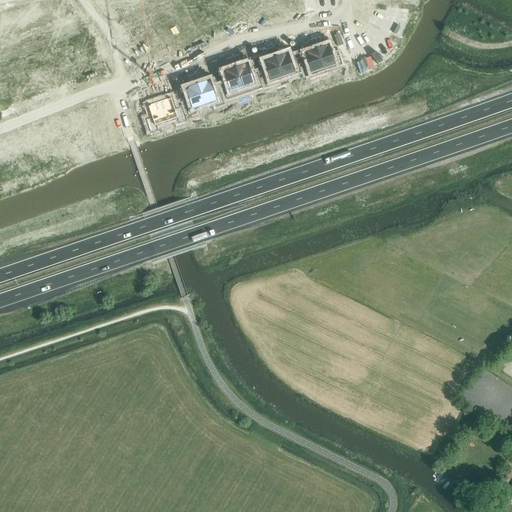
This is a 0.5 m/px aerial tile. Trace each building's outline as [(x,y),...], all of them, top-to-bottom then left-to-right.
[(196,0),(183,0),(190,15),(201,10),(196,0)] [(209,0),(196,0),(201,10),(212,5),(209,0)] [(172,2),(161,7),(168,25),(179,20),(172,2)] [(161,7),(150,12),(157,30),(168,25),(161,7)] [(139,17),(128,22),(136,39),(147,35),(139,17)] [(128,22),(117,27),(125,44),(136,39),(128,22)] [(218,34),(213,37),(216,43),(221,40),(218,34)] [(213,37),(208,39),(211,45),(216,43),(213,37)] [(325,46),(316,50),(323,70),(340,64),(337,55),(331,57),(328,47),(326,47),(325,46)] [(185,49),(180,51),(183,57),(188,55),(185,49)] [(308,66),(303,67),(305,76),(311,74),(312,77),(324,73),(323,70),(316,50),(306,53),(307,54),(305,55),(308,66)] [(180,51),(175,53),(178,60),(183,57),(180,51)] [(284,54),(275,58),(282,78),(299,72),(296,64),(291,66),(287,55),(285,55),(284,54)] [(267,74),(262,76),(266,87),(283,81),(282,78),(275,58),(265,61),(266,62),(264,63),(267,74)] [(153,63),(147,66),(150,72),(155,70),(153,63)] [(244,65),(235,68),(243,93),(261,87),(256,74),(250,76),(247,65),(245,66),(244,65)] [(147,66),(142,68),(145,74),(150,72),(147,66)] [(227,84),(221,86),(226,99),(243,93),(235,68),(225,71),(226,73),(223,73),(227,84)] [(206,82),(197,85),(204,105),(215,102),(216,106),(223,104),(218,91),(212,93),(209,82),(207,83),(206,82)] [(189,101),(183,103),(188,116),(194,114),(193,109),(204,105),(197,85),(187,88),(188,90),(186,90),(189,101)] [(168,99),(159,102),(166,122),(177,119),(178,123),(185,121),(180,108),(175,110),(171,99),(169,100),(168,99)] [(151,118),(145,120),(150,133),(156,131),(155,126),(166,122),(159,102),(149,105),(150,106),(148,107),(151,118)] [(91,117),(80,121),(87,141),(98,138),(100,142),(106,140),(102,129),(96,131),(91,117)] [(74,138),(68,140),(72,152),(78,150),(77,145),(87,141),(80,121),(69,124),(74,138)] [(52,133),(41,137),(48,157),(59,154),(61,158),(67,156),(63,145),(57,147),(52,133)] [(35,154),(29,156),(33,168),(39,166),(38,161),(48,157),(41,137),(30,140),(35,154)] [(14,149),(2,152),(10,173),(20,169),(22,174),(28,172),(24,161),(18,163),(14,149)] [(0,181),(0,176),(10,173),(2,152),(0,153),(0,181)] [(511,472),(504,468),(501,473),(510,479),(511,476),(511,472)]
